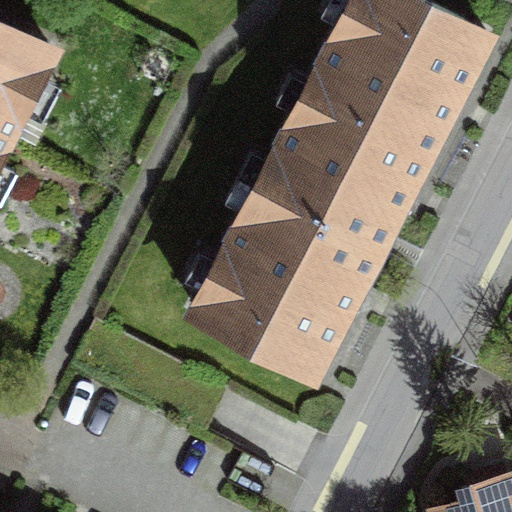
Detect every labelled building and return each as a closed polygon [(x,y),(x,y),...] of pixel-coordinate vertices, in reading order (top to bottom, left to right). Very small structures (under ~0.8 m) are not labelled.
[(446,0),(344,0),(303,81),(432,146),(494,24),(446,0)] [(0,168),(61,45),(0,15),(0,168)] [(376,256),(432,146),(303,81),(247,191),(376,256)] [(318,374),(376,256),(247,191),(187,307),(318,374)] [(511,511),(511,463),(459,480),(463,494),(434,504),(436,511),(511,511)]
